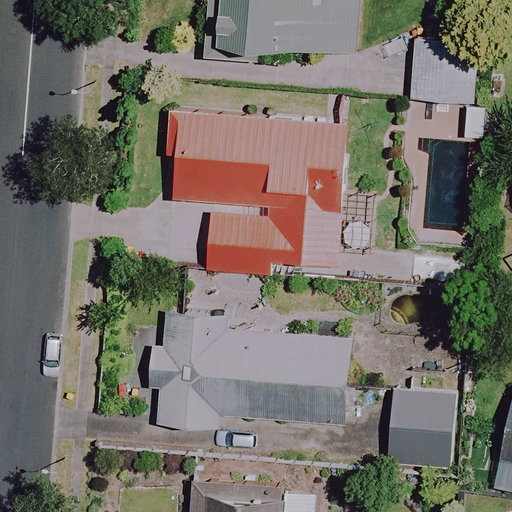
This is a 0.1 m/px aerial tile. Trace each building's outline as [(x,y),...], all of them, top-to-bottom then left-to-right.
[(212,0),(210,59),(265,62),(265,47),(360,51),(362,0),(212,0)] [(349,120),(184,108),(177,197),(209,200),(204,265),(272,270),(273,260),(339,265),(349,120)] [(222,311),(166,310),(165,363),(136,362),(135,384),(162,385),(161,423),(222,425),(222,416),(352,419),(353,337),(221,334),(222,311)] [(455,465),(459,390),(397,387),(394,462),(455,465)] [(312,511),(314,492),(198,483),(195,511),(312,511)]
